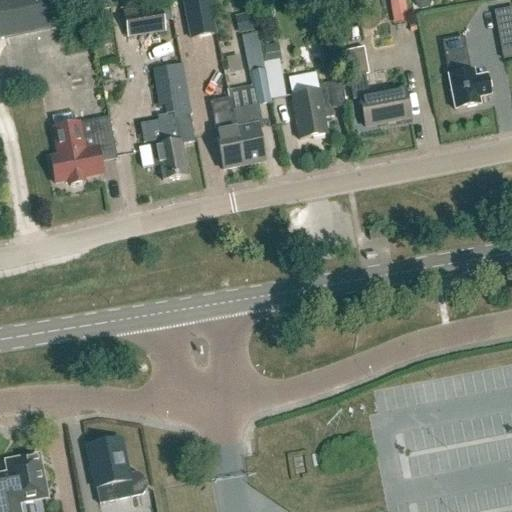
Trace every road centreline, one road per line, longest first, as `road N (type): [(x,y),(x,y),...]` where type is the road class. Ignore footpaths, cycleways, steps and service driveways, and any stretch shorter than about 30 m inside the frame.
road 1 (unclassified): [(0,260),(511,152)]
road 2 (residential): [(511,324),(422,342),(219,413)]
road 3 (secondary): [(216,305),(511,252)]
road 4 (residential): [(0,404),(77,397),(219,413)]
road 5 (secondary): [(0,341),(167,312)]
